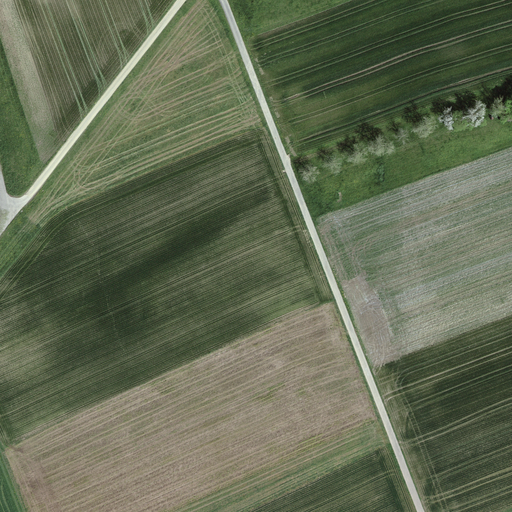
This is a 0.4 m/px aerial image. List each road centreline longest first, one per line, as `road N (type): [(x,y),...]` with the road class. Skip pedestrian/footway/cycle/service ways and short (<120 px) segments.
road 1 (track): [(420,511),(223,0)]
road 2 (track): [(9,215),(182,0)]
